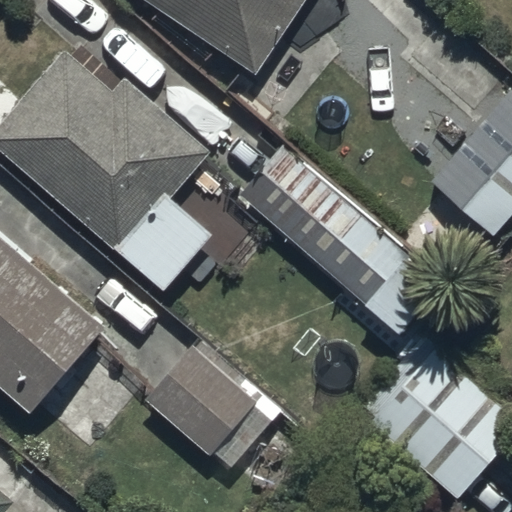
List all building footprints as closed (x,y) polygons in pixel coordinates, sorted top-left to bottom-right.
[(156,0),(256,70),(304,0),(156,0)] [(68,41),(0,118),(0,141),(198,314),(218,291),(188,265),(220,228),(177,190),(215,146),(131,73),(120,86),(68,41)] [(511,214),(511,88),(434,178),(496,232),(511,214)] [(286,142),(245,189),(408,330),(449,282),(286,142)] [(107,324),(0,232),(0,377),(36,408),(107,324)] [(511,438),(511,410),(428,333),(361,406),(459,496),(511,438)] [(154,390),(234,464),(285,409),(249,376),(242,384),(198,342),(154,390)] [(0,511),(9,511),(18,502),(0,485),(0,511)]
